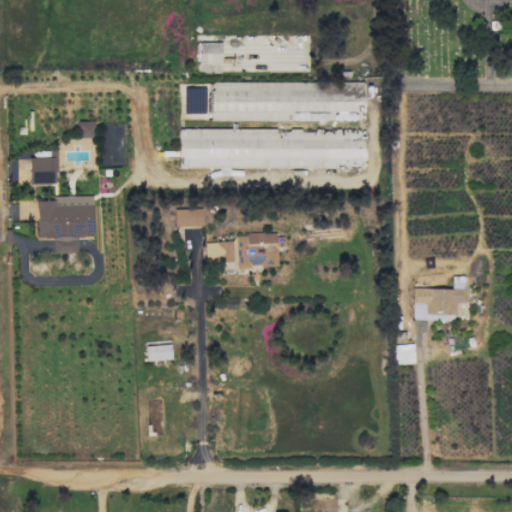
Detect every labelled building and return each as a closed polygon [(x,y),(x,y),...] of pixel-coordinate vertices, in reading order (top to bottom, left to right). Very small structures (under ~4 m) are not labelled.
[(220,42),(195,43),(196,72),(221,72),(220,42)] [(210,82),(211,121),(327,119),(327,111),(364,111),(363,81),(210,82)] [(92,121),(76,121),(76,137),(92,137),(92,121)] [(364,129),(279,129),(279,128),(178,128),(178,166),(209,166),(209,158),(226,158),(226,166),(260,166),(260,160),(248,160),(248,154),(235,154),(235,161),(230,162),(230,149),(265,149),(265,167),(364,167),(364,129)] [(53,183),(53,157),(28,157),(28,183),(53,183)] [(92,195),(53,196),(53,200),(35,200),(36,237),(52,237),(52,253),(76,252),(76,236),(92,236),(92,195)] [(200,208),(173,209),(173,226),(201,225),(200,208)] [(204,262),(234,261),(234,267),(276,265),(276,247),(282,247),(282,233),(232,234),(232,241),(204,242),(204,262)] [(412,288),(411,311),(424,311),(424,319),(453,320),(454,302),(462,302),(462,277),(450,277),(450,288),(412,288)] [(145,360),(170,360),(170,341),(144,342),(145,360)] [(394,363),(413,362),(412,344),(393,345),(394,363)]
